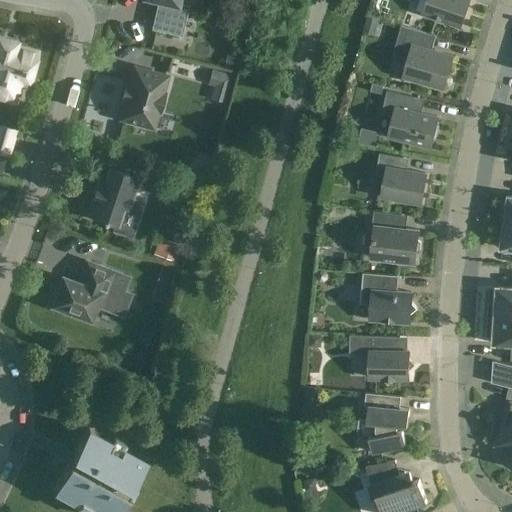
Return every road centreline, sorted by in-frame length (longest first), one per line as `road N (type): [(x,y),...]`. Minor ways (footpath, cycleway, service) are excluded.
road 1 (residential): [(480,511),(455,469),(447,367),(456,218),(509,0)]
road 2 (residential): [(65,0),(79,9),(84,29),(39,196),(0,293)]
